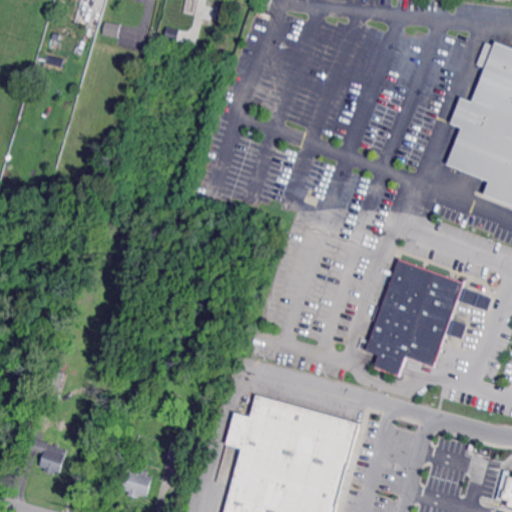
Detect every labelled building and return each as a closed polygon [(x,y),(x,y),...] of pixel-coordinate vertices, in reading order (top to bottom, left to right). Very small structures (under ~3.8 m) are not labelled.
[(120,38),(104,34),(107,21),(122,24),(120,38)] [(179,41),(166,37),(169,26),(182,30),(179,41)] [(511,48),(511,205),(486,195),(491,182),(449,165),(464,127),(453,123),(463,98),(473,102),(485,68),(477,65),(486,43),(495,46),(497,42),(511,48)] [(49,56),(65,61),(63,68),(47,63),(49,56)] [(490,312),(460,301),(453,321),(469,327),(464,340),(448,334),(436,368),(408,358),(401,377),(377,368),(381,357),(369,352),(379,323),(374,321),(379,307),(384,309),(402,260),(439,274),(466,284),(465,288),(495,299),(490,312)] [(121,358),(106,354),(112,332),(127,336),(121,358)] [(95,381),(66,371),(69,363),(98,373),(95,381)] [(57,398),(44,394),(53,368),(66,372),(57,398)] [(400,433),(378,511),(226,511),(244,448),(228,443),(237,413),(252,417),(259,394),(400,433)] [(176,421),(167,419),(170,407),(178,409),(176,421)] [(56,445),(57,442),(61,443),(60,447),(69,449),(62,472),(57,470),(55,474),(46,471),(47,467),(42,465),(46,452),(32,448),(35,438),(50,442),(50,443),(56,445)] [(184,464),(170,459),(174,444),(189,448),(184,464)] [(143,473),(144,469),(151,471),(150,475),(155,476),(149,497),(141,494),(140,498),(130,496),(131,491),(124,489),(130,469),(143,473)] [(511,475),(507,474),(500,497),(509,500),(508,506),(511,507),(511,475)]
